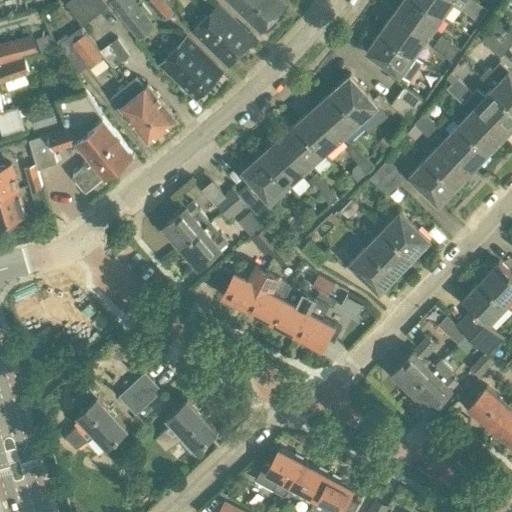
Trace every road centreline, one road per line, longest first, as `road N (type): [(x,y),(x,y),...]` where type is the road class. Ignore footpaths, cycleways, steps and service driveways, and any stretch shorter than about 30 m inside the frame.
road 1 (residential): [(73,241),(245,98),(334,0)]
road 2 (residential): [(311,397),(136,307),(73,241)]
road 3 (residential): [(311,397),(333,386),(511,200)]
road 4 (residential): [(511,509),(311,397)]
road 5 (residential): [(167,511),(281,409),(311,397)]
road 6 (secondary): [(37,511),(4,390)]
